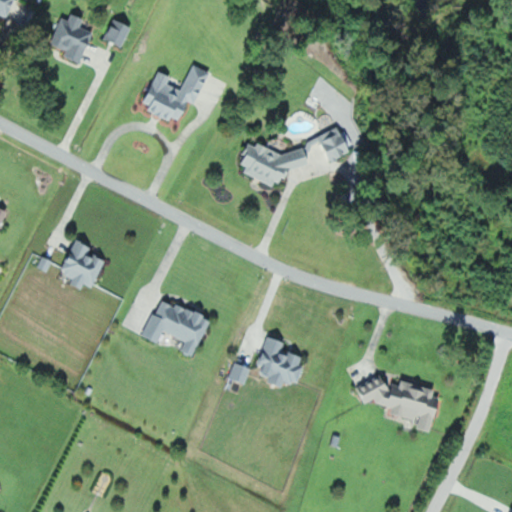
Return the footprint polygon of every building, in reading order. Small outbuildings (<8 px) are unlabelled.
[(0,0),(0,12),(10,16),(15,0),(0,0)] [(65,17),(54,43),(69,49),(67,54),(84,61),(96,31),(83,26),(86,17),(74,12),(71,19),(65,17)] [(127,45),(133,25),(113,19),(107,38),(127,45)] [(161,70),(146,106),(184,121),(192,100),(199,103),(212,71),(195,64),(185,88),(171,82),(174,75),(161,70)] [(323,133),(331,161),(354,154),(345,126),(323,133)] [(253,136),(241,168),(282,185),(292,160),(309,167),(312,160),(253,136)] [(0,233),(11,209),(0,204),(2,201),(0,199),(0,233)] [(107,258),(92,252),(95,245),(77,238),(63,271),(75,276),(73,281),(94,290),(107,258)] [(162,341),(166,330),(188,340),(183,350),(197,356),(214,317),(180,302),(179,305),(162,298),(146,335),(162,341)] [(301,384),(306,366),(303,365),(305,355),(285,349),(288,340),(269,335),(258,372),(271,376),(270,381),(286,386),(288,380),(301,384)] [(231,377),(249,382),(254,366),(236,361),(231,377)] [(359,386),(368,403),(373,401),(395,406),(393,413),(416,418),(423,414),(420,427),(435,431),(442,400),(441,397),(437,396),(439,388),(406,380),(399,383),(392,382),(387,384),(383,375),(359,386)]
